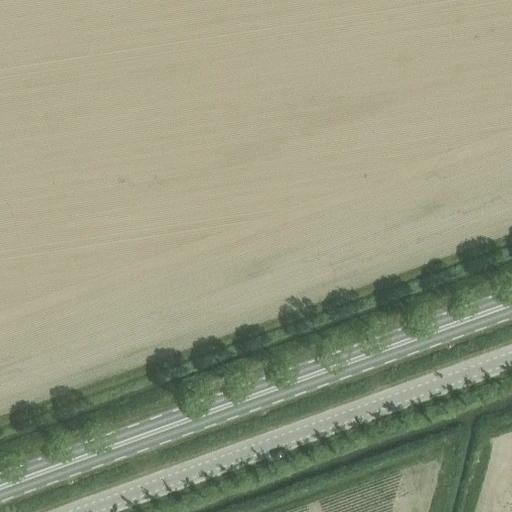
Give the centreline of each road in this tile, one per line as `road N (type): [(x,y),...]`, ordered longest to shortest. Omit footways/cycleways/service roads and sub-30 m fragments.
road 1 (secondary): [(0,488),(511,304)]
road 2 (unclassified): [(511,357),(82,511)]
